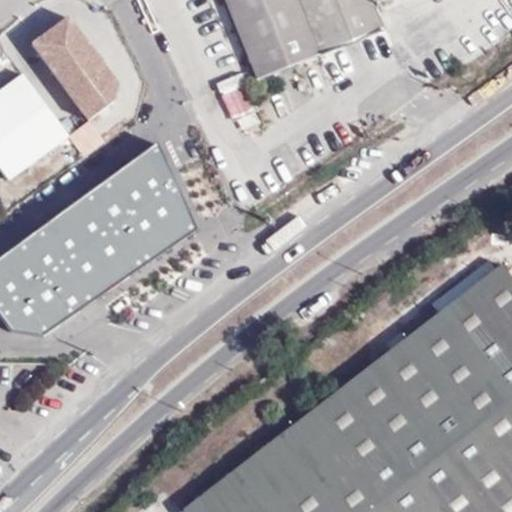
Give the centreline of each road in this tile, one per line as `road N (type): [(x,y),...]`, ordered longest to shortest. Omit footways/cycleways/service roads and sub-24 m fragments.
road 1 (secondary): [(511,89),(171,344),(38,467)]
road 2 (secondary): [(50,511),(240,342),(511,143)]
